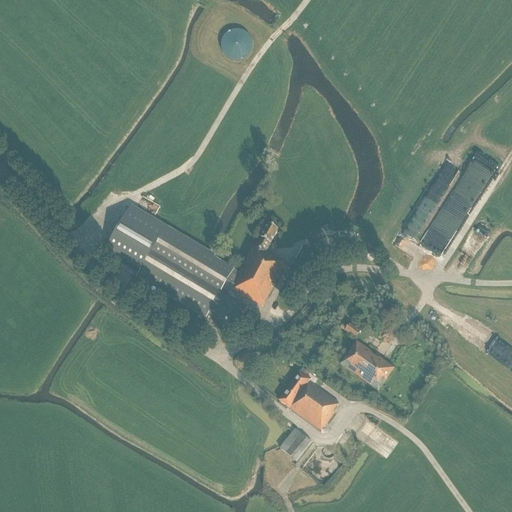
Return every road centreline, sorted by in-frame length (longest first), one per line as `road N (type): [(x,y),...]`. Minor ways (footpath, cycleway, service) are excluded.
road 1 (unclassified): [(432,277),(333,272),(289,316),(216,358),(108,279),(0,166)]
road 2 (track): [(78,250),(117,206),(194,158),(249,68),(307,0)]
road 3 (track): [(432,277),(511,154)]
